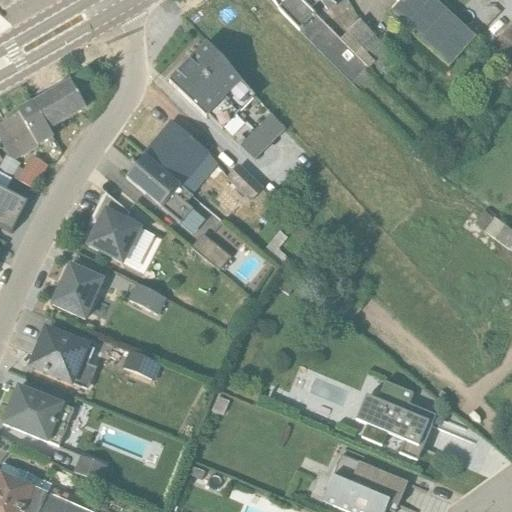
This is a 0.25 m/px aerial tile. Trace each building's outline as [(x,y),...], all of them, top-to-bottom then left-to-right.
[(264,0),(276,11),(277,11),(298,32),(314,16),(301,0),(264,0)] [(327,0),(301,0),(309,9),(319,2),(327,12),(332,7),(327,0)] [(474,38),(444,11),(432,0),(395,0),(398,3),(387,14),(447,69),(474,38)] [(376,70),(386,79),(400,64),(378,44),(379,43),(359,22),(347,32),(346,34),(339,40),(368,69),(374,64),(377,68),(376,70)] [(511,25),(488,51),(511,72),(511,25)] [(218,129),(254,92),(206,44),(168,83),(205,120),(207,118),(218,129)] [(511,72),(507,68),(496,80),(511,95),(511,72)] [(94,86),(87,74),(32,106),(48,131),(85,110),(82,105),(96,96),(96,85),(94,86)] [(32,106),(0,124),(0,140),(13,162),(53,140),(48,131),(32,106)] [(283,131),(269,117),(239,148),(253,161),(283,131)] [(210,153),(171,121),(142,155),(191,196),(216,166),(208,156),(210,153)] [(18,169),(13,177),(31,189),(46,167),(31,157),(22,171),(18,169)] [(125,180),(179,225),(191,211),(186,206),(193,198),(144,157),(125,180)] [(238,167),(225,180),(250,203),(257,209),(261,205),(270,213),(278,205),(238,167)] [(27,204),(0,189),(0,229),(10,235),(27,204)] [(130,216),(104,195),(91,221),(96,224),(85,247),(122,267),(124,265),(136,271),(153,238),(141,232),(142,230),(127,221),(130,216)] [(194,235),(206,220),(194,210),(182,226),(194,235)] [(511,233),(483,212),(473,227),(511,253),(511,233)] [(286,239),(278,233),(262,253),(284,272),(291,263),(277,251),(286,239)] [(229,259),(201,236),(191,249),(218,272),(229,259)] [(104,281),(68,265),(49,307),(85,323),(104,281)] [(294,286),(281,278),(275,288),(287,296),(294,286)] [(340,291),(325,310),(346,327),(368,298),(350,283),(342,293),(340,291)] [(165,302),(135,286),(127,303),(157,317),(165,302)] [(44,328),(27,370),(73,389),(73,387),(86,392),(95,370),(87,366),(93,351),(89,349),(90,346),(44,328)] [(122,370),(153,383),(160,366),(128,353),(122,370)] [(366,427),(361,439),(380,447),(382,442),(401,450),(399,456),(416,463),(435,418),(407,406),(411,395),(383,384),(376,402),(365,398),(355,422),(366,427)] [(17,389),(2,426),(58,448),(73,411),(17,389)] [(340,456),(321,503),(342,511),(384,511),(398,481),(381,474),(383,468),(362,460),(360,464),(340,456)] [(106,469),(80,458),(73,474),(99,485),(106,469)] [(86,511),(65,503),(68,497),(67,495),(50,488),(51,486),(35,478),(3,465),(0,470),(0,511),(86,511)]
